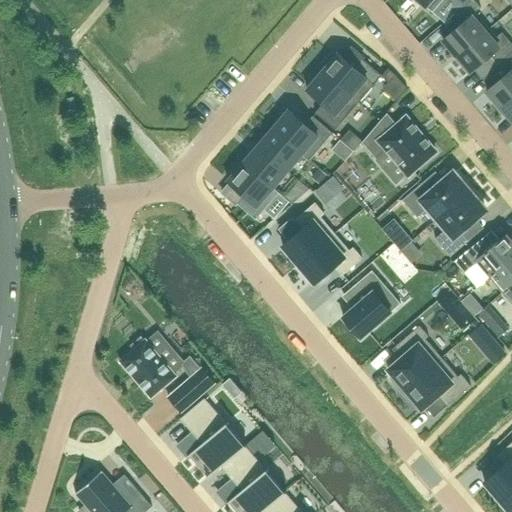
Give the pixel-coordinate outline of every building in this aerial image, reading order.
[(417,0),(432,12),(442,0),(417,0)] [(456,57),(489,29),(475,13),(481,8),(474,0),(471,0),(455,14),(462,23),(442,40),(456,57)] [(489,29),(456,57),(470,73),(490,56),(498,66),(511,53),(511,45),(502,33),(496,38),(489,29)] [(331,54),(319,69),(358,103),(381,75),(362,58),(354,68),(337,53),(334,57),(331,54)] [(500,107),(511,97),(511,68),(486,91),(500,107)] [(315,113),(335,130),(358,103),(319,69),(306,83),(309,86),(306,89),(323,104),(315,113)] [(511,97),(500,107),(511,121),(511,97)] [(302,154),(301,154),(308,161),(332,133),(312,116),(305,125),(288,110),(273,128),(302,154)] [(435,152),(434,150),(407,118),(406,117),(404,118),(396,125),(386,113),(361,142),(375,159),(386,150),(406,174),(408,176),(409,174),(434,153),(435,152)] [(258,146),(287,171),(301,154),(302,154),(273,128),(258,146)] [(272,187),(287,171),(258,146),(243,163),(272,188),(272,187)] [(272,188),(243,163),(227,181),(244,195),(237,204),(255,220),(278,193),(281,196),(281,195),(272,187),(272,188)] [(434,221),(471,189),(461,178),(459,180),(453,172),(429,192),(421,183),(401,200),(416,218),(425,211),(434,221)] [(343,186),(333,176),(316,192),(325,203),(343,186)] [(471,189),(434,221),(443,232),(434,239),(449,256),(469,239),(461,230),(485,210),(479,203),(481,201),(471,189)] [(302,229),(282,246),(297,264),(334,233),(320,216),(323,213),(314,202),(294,220),(302,229)] [(334,233),(297,264),(313,283),(333,266),(341,275),(362,258),(352,247),(348,250),(334,233)] [(475,260),(489,277),(511,256),(511,241),(506,234),(475,260)] [(511,284),(511,256),(489,277),(502,293),(511,284)] [(354,306),(342,317),(360,338),(400,304),(371,270),(344,294),(354,306)] [(511,284),(502,293),(511,304),(511,284)] [(401,392),(441,358),(425,339),(428,336),(419,326),(395,346),(403,356),(387,369),(392,376),(390,378),(401,392)] [(149,397),(150,398),(151,397),(175,376),(175,377),(176,376),(175,375),(174,374),(146,341),(146,340),(145,339),(144,340),(143,341),(140,337),(131,346),(134,349),(120,361),(120,360),(119,361),(120,362),(149,396),(149,397)] [(181,412),(189,405),(214,383),(201,368),(200,369),(189,357),(184,362),(180,365),(182,367),(191,377),(176,389),(168,397),(181,412)] [(441,358),(401,392),(413,405),(416,403),(421,409),(437,395),(446,406),(470,385),(460,374),(457,377),(441,358)] [(204,398),(180,419),(191,432),(201,444),(187,456),(188,457),(190,455),(195,452),(201,459),(212,472),(206,477),(207,479),(221,467),(245,446),(246,445),(245,443),(244,444),(227,424),(228,423),(227,422),(225,423),(204,398)] [(157,427),(177,413),(168,400),(147,414),(157,427)] [(246,445),(245,446),(251,453),(257,449),(268,439),(262,431),(246,445)] [(504,465),(484,482),(499,501),(511,489),(511,442),(496,456),(504,465)] [(245,446),(221,467),(230,478),(241,491),(227,502),(228,504),(230,502),(234,498),(240,505),(246,511),(261,511),(285,492),(286,491),(285,490),(284,491),(266,471),(268,470),(267,469),(265,470),(251,453),(245,446)] [(144,511),(152,506),(131,482),(119,492),(101,471),(75,493),(85,505),(78,511),(144,511)] [(511,511),(511,489),(499,501),(500,502),(508,511),(511,511)] [(301,511),(285,492),(261,511),(301,511)]
